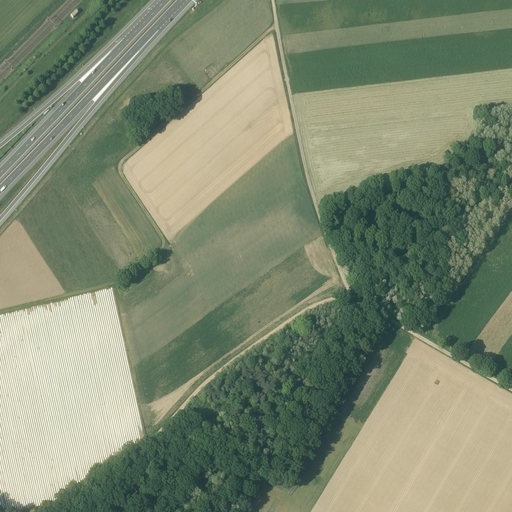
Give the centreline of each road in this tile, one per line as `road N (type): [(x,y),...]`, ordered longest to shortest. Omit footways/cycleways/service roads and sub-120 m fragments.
road 1 (unclassified): [(511,387),(350,296),(305,168),(272,0)]
road 2 (track): [(350,296),(194,395),(148,443),(69,493),(16,511)]
road 3 (track): [(275,24),(120,164),(164,243),(125,278)]
road 4 (motorway): [(0,218),(155,27)]
road 5 (motorway): [(0,190),(155,27)]
road 6 (track): [(511,185),(350,296)]
road 7 (motorway): [(124,42),(0,172)]
road 8 (motorway): [(124,42),(0,145)]
